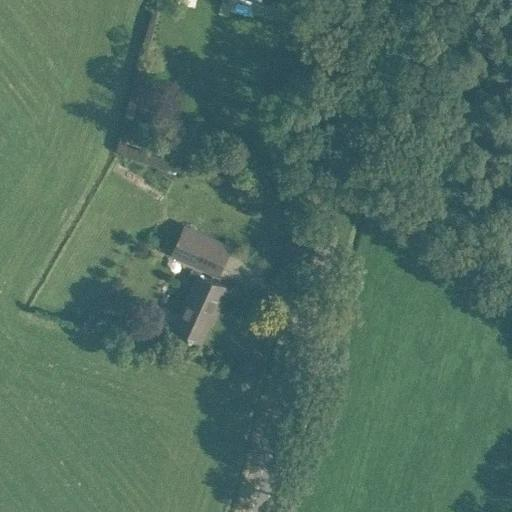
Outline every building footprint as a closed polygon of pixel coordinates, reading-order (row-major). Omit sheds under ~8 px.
[(104,107),(100,124),(114,128),(118,111),(104,107)] [(154,242),(163,247),(162,217),(152,218),(154,242)] [(230,245),(182,223),(169,252),(217,274),(230,245)] [(216,314),(228,287),(192,270),(185,284),(191,286),(173,327),(201,340),(213,313),(216,314)] [(138,325),(136,334),(143,336),(146,327),(138,325)]
